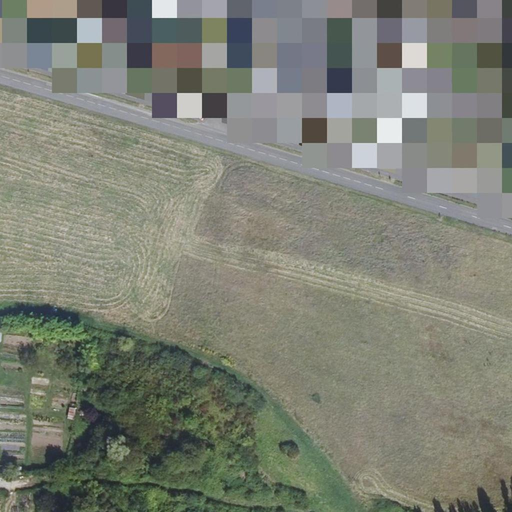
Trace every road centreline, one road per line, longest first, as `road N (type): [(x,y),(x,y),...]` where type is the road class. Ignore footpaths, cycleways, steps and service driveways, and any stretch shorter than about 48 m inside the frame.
road 1 (tertiary): [(511,234),(0,78)]
road 2 (track): [(356,511),(272,409),(213,366),(118,336),(0,316)]
